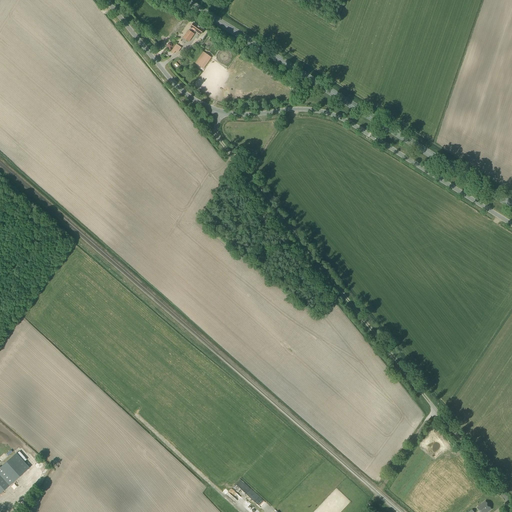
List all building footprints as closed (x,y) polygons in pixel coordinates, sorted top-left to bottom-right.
[(200,35),(204,30),(194,23),(190,28),(191,28),(189,31),(183,38),(189,42),(194,34),(193,34),(195,31),(197,33),(200,35)] [(180,50),(181,48),(176,44),(171,52),(173,54),(176,51),(178,53),(179,50),(180,50)] [(203,69),(211,58),(203,52),(195,63),(203,69)] [(0,493),(29,468),(16,454),(0,467),(0,493)] [(242,479),(237,485),(241,489),(247,484),(242,479)] [(480,511),(487,511),(491,509),(485,501),(477,508),(480,511)]
